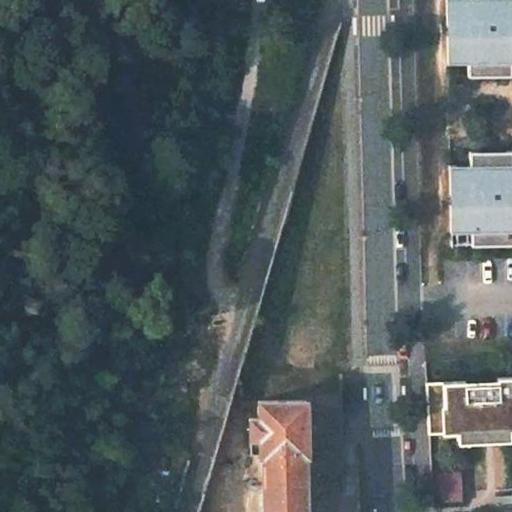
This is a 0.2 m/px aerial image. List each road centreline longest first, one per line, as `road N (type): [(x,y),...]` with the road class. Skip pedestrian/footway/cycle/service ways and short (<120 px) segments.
road 1 (residential): [(183,511),(308,59),(334,0)]
road 2 (residential): [(368,0),(390,511)]
